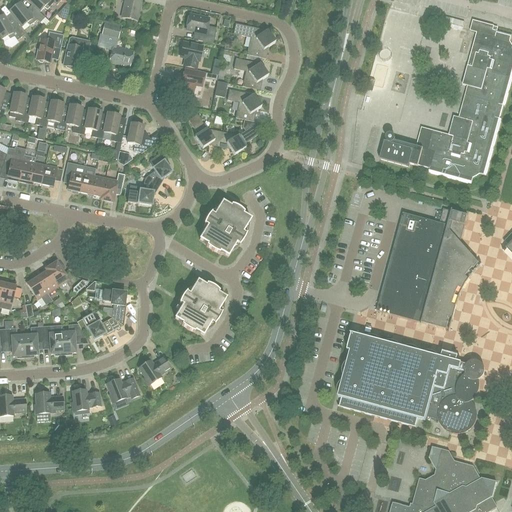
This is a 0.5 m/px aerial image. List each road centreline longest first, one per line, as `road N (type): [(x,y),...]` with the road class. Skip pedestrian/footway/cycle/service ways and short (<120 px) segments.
road 1 (residential): [(148,102),(177,1),(271,20),(288,32),(293,68),(278,102),(273,151),(223,181),(198,179)]
road 2 (tertiary): [(6,471),(118,462),(219,399)]
road 3 (residential): [(0,377),(93,368),(133,348),(144,330),(140,284)]
road 4 (unclassified): [(376,427),(320,411),(313,400),(339,299)]
road 5 (residential): [(148,102),(0,68)]
road 6 (tertiary): [(302,241),(326,166),(330,100)]
road 7 (tertiary): [(330,100),(307,172),(302,241)]
